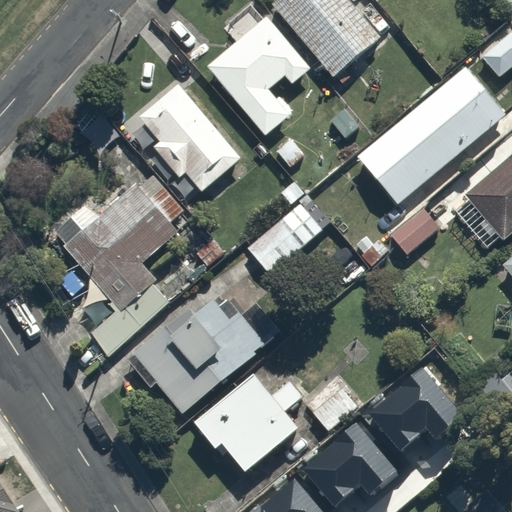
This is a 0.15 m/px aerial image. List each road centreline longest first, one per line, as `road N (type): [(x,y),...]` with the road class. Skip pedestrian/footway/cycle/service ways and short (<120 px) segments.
road 1 (residential): [(118,511),(0,327)]
road 2 (residential): [(0,116),(105,0)]
